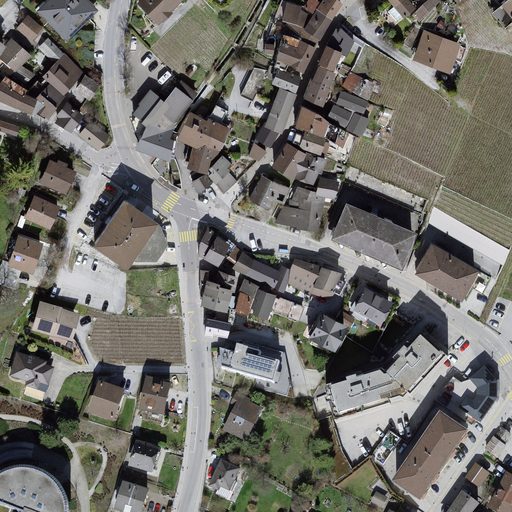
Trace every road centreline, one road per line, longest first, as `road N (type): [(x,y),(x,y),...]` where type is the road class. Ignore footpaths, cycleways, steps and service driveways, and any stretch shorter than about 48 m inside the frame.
road 1 (residential): [(511,370),(472,327),(383,274),(214,216)]
road 2 (residential): [(194,209),(188,235),(200,404),(183,511)]
road 3 (residential): [(214,216),(283,140),(332,23),(355,0)]
road 4 (residential): [(129,161),(111,82),(118,0)]
road 5 (residential): [(437,511),(511,401)]
